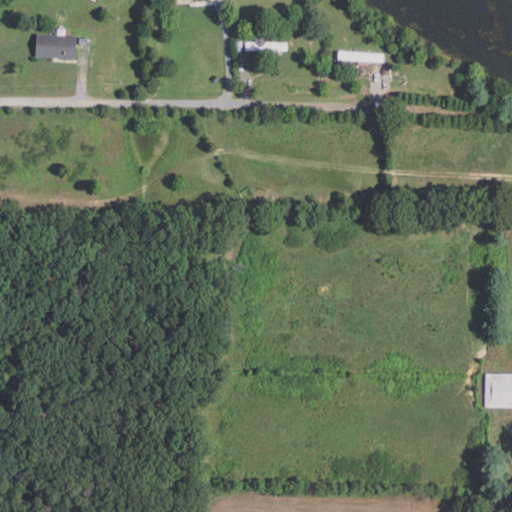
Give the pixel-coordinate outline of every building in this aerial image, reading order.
[(287,51),(246,51),(246,42),(256,42),(256,33),(265,33),(265,42),(287,42),(287,51)] [(76,59),(36,57),(38,34),(77,36),(76,59)] [(77,56),(88,57),(89,44),(77,43),(77,56)] [(384,63),(339,60),(339,51),(385,54),(384,63)] [(511,405),(485,405),(486,373),(511,373),(511,405)]
